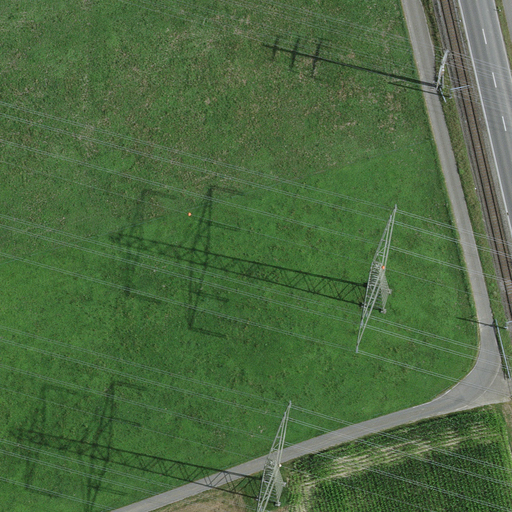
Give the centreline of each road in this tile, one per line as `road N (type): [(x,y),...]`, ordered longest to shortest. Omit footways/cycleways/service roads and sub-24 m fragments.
road 1 (track): [(118,511),(445,398),(486,370),(496,327),(421,0)]
road 2 (primary): [(479,0),(511,149)]
